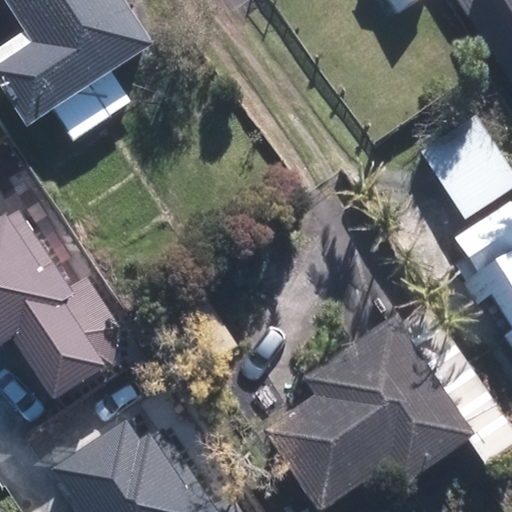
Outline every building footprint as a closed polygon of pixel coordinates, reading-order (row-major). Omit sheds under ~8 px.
[(153,44),(123,0),(2,0),(33,45),(0,65),(0,88),(25,128),(153,44)] [(383,0),(393,14),(415,0),(383,0)] [(511,0),(456,0),(511,87),(511,0)] [(415,152),(459,221),(511,186),(511,181),(471,116),(415,152)] [(511,216),(504,204),(444,240),(457,259),(450,264),(461,283),(454,288),(468,309),(481,300),(503,336),(498,339),(511,361),(511,216)] [(0,336),(9,331),(56,397),(130,345),(83,279),(69,289),(14,211),(0,221),(0,336)] [(239,347),(196,284),(136,325),(179,388),(239,347)] [(511,445),(511,433),(428,303),(394,325),(389,317),(298,376),(311,396),(258,430),(312,511),(316,511),(383,468),(395,486),(464,441),(481,467),(511,445)] [(142,447),(125,423),(55,472),(82,511),(202,511),(152,440),(142,447)]
